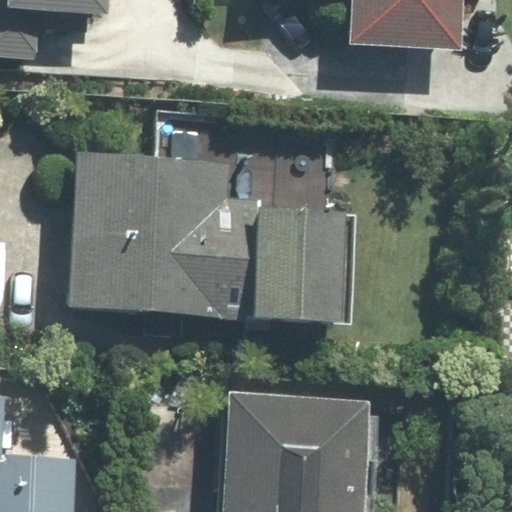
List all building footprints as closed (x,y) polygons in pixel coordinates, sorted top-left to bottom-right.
[(89,26),(90,0),(0,0),(0,59),(19,60),(20,23),(89,26)] [(339,0),(338,33),(454,38),(455,0),(339,0)] [(219,166),(193,165),(195,133),(164,131),(162,163),(70,157),(60,313),(322,330),(330,212),(216,205),(219,166)] [(344,511),(351,408),(205,400),(198,511),(344,511)] [(0,511),(52,511),(54,475),(0,472),(0,511)]
